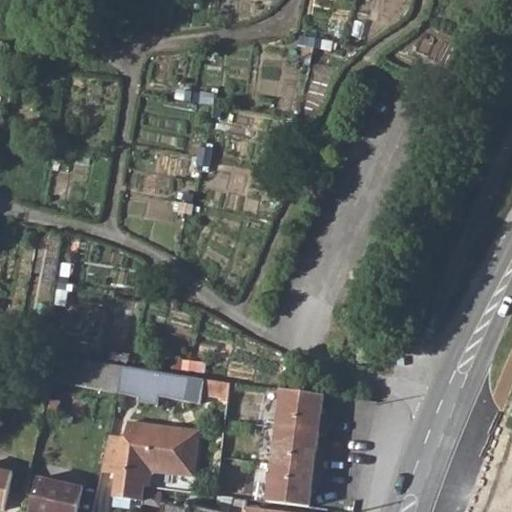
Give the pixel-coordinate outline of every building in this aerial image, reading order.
[(52,379),(118,394),(124,367),(57,355),(52,379)] [(229,385),(124,367),(118,394),(138,397),(137,401),(157,405),(158,396),(199,404),(201,393),(221,396),(220,400),(226,402),(229,385)] [(280,391),(265,504),(308,509),(311,488),(317,489),(321,456),(315,455),(318,434),(324,435),(326,419),(320,418),(323,396),(280,391)] [(112,498),(142,503),(145,488),(150,488),(151,478),(155,473),(192,478),(198,433),(127,423),(124,439),(115,474),(112,498)] [(115,474),(124,439),(108,437),(100,472),(115,474)] [(0,511),(1,511),(3,511),(11,477),(0,473),(0,511)] [(30,511),(75,511),(82,486),(39,476),(30,511)] [(234,500),(231,511),(217,511),(195,507),(193,511),(192,511),(167,506),(165,511),(246,511),(248,502),(234,500)]
